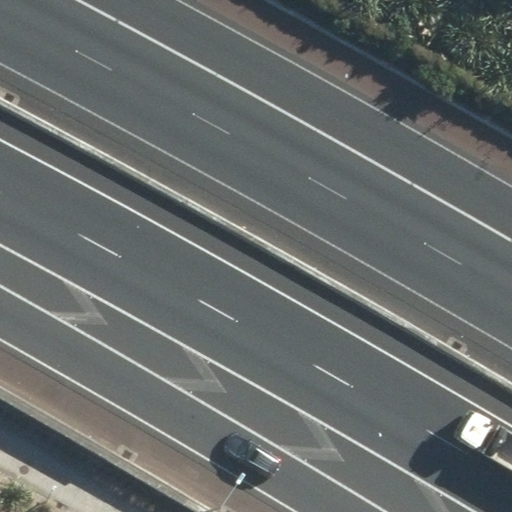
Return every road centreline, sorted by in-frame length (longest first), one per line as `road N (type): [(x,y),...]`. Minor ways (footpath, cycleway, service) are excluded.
road 1 (motorway): [(511,478),(0,200)]
road 2 (motorway): [(0,16),(511,293)]
road 3 (motorway): [(321,511),(0,334)]
